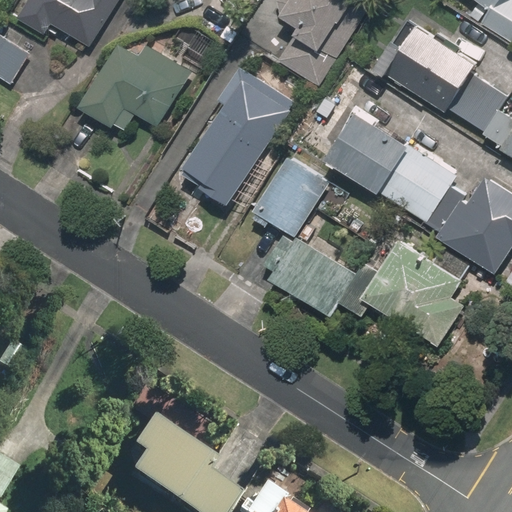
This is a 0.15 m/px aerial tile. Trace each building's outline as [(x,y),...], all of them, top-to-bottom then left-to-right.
[(31,0),(21,18),(49,35),(57,23),(94,45),(119,4),(121,0),(31,0)] [(280,0),(282,16),(302,28),(283,61),(324,85),(353,37),(337,27),(342,18),(333,12),(340,0),(280,0)] [(511,0),(478,0),(481,2),(473,14),(511,41),(511,0)] [(510,96),(475,74),(481,64),(421,27),(405,52),(395,46),(380,70),(450,114),(453,110),(489,132),(501,111),(510,96)] [(226,45),(201,31),(184,59),(209,74),(226,45)] [(32,54),(0,35),(0,78),(14,86),(32,54)] [(149,43),(141,57),(120,44),(84,106),(126,131),(138,113),(162,127),(196,71),(149,43)] [(232,206),(235,200),(249,209),(285,151),(271,142),(297,101),(241,66),(220,100),(227,104),(189,166),(212,181),(206,191),(232,206)] [(462,172),(361,110),(328,164),(429,226),(451,189),(462,172)] [(511,117),(501,111),(489,132),(485,137),(511,153),(511,117)] [(255,217),(269,226),(272,222),(298,238),(333,183),(292,157),(255,217)] [(472,207),(463,202),(466,198),(451,189),(429,226),(443,235),(440,239),(499,276),(511,254),(511,193),(489,179),(472,207)] [(401,240),(382,270),(365,259),(357,273),(299,237),(295,243),(285,237),(268,265),(278,271),(272,281),(333,319),(342,304),(363,318),(373,302),(442,346),(468,305),(453,296),(464,279),(401,240)] [(27,351),(11,341),(0,359),(0,369),(11,376),(27,351)] [(129,479),(180,511),(229,511),(241,494),(210,475),(218,463),(151,420),(131,450),(142,457),(129,479)] [(20,467),(0,455),(0,500),(1,501),(20,467)] [(291,511),(280,505),(284,499),(265,486),(253,504),(249,500),(241,511),(291,511)]
